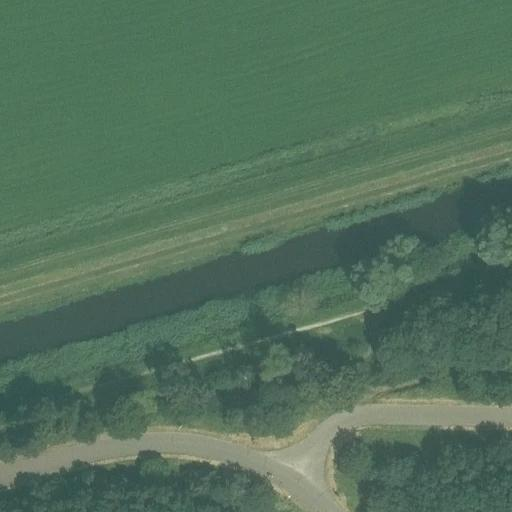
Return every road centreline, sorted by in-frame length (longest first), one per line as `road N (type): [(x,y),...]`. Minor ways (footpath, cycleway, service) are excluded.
road 1 (tertiary): [(284,478),(181,446),(117,446),(0,476)]
road 2 (unclassified): [(284,478),(328,434),(360,417),(511,417)]
